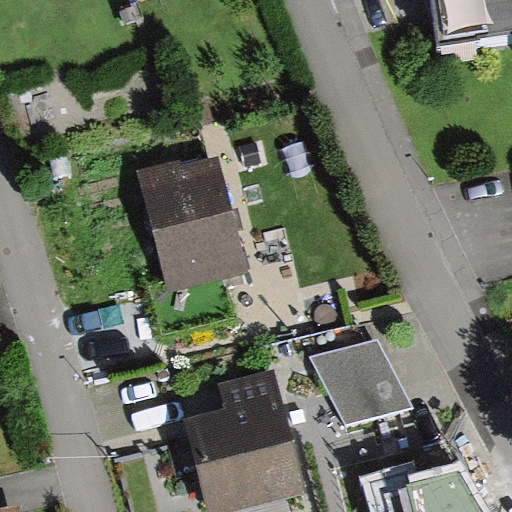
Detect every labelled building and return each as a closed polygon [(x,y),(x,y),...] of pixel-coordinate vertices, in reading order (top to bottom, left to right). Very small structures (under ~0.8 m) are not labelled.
[(511,0),(430,0),(440,58),(511,46),(511,0)] [(139,170),(170,292),(250,272),(220,154),(182,164),(181,159),(139,170)] [(344,423),(413,408),(377,339),(310,357),(344,423)] [(206,511),(233,511),(306,493),(274,370),(219,384),(225,408),(182,420),(206,511)] [(384,511),(478,511),(460,475),(379,492),(384,511)]
